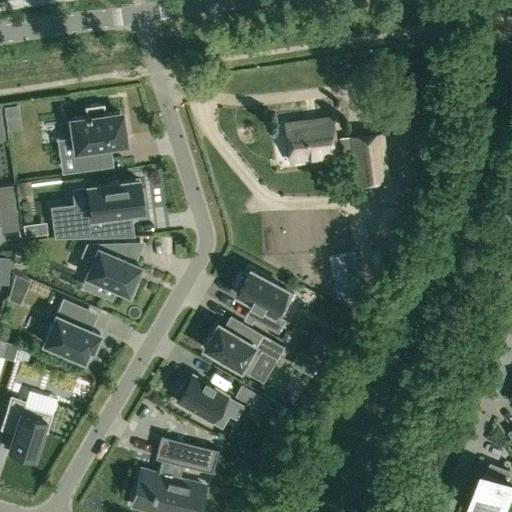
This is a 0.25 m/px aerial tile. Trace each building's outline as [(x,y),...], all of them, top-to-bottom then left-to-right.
[(70,117),(77,169),(102,166),(99,146),(124,142),(123,136),(125,136),(122,116),(120,117),(119,110),(105,112),(103,102),(84,104),(86,115),(70,117)] [(4,106),(5,118),(19,115),(17,103),(4,106)] [(387,178),(386,169),(382,133),(350,137),(351,140),(334,142),(331,117),(285,122),(290,160),(352,153),(356,182),(387,178)] [(52,220),(54,237),(116,235),(114,213),(143,209),(142,205),(145,205),(143,186),(140,187),(139,178),(87,185),(91,215),(52,220)] [(0,185),(0,215),(16,213),(12,184),(0,185)] [(381,229),(385,235),(393,236),(400,233),(405,226),(406,219),(402,212),(394,207),(384,208),(379,216),(378,223),(381,229)] [(23,224),(25,235),(37,233),(35,222),(23,224)] [(139,240),(87,242),(81,254),(92,259),(86,274),(115,286),(114,290),(130,297),(137,281),(134,279),(140,264),(131,260),(139,240)] [(373,259),(375,263),(380,264),(385,262),(387,258),(386,254),(384,251),(376,250),(373,252),(372,256),(373,259)] [(354,251),(329,255),(336,295),(361,291),(354,251)] [(259,307),(253,317),(277,331),(285,317),(280,315),(293,291),(249,268),(244,277),(240,275),(234,287),(237,289),(236,292),(249,300),(248,301),(259,307)] [(14,272),(12,281),(26,287),(29,279),(14,272)] [(90,308),(65,297),(45,343),(85,360),(90,348),(94,350),(101,333),(82,325),(90,308)] [(283,345),(240,320),(233,331),(217,322),(203,346),(247,372),(260,349),(276,358),(283,345)] [(5,340),(0,355),(13,359),(18,344),(5,340)] [(19,348),(16,356),(27,359),(30,352),(19,348)] [(319,362),(299,350),(291,364),(311,375),(319,362)] [(173,392),(169,399),(171,404),(170,405),(214,432),(221,419),(228,423),(236,410),(205,392),(205,391),(199,387),(199,388),(186,380),(178,391),(173,392)] [(234,394),(262,411),(269,400),(240,383),(234,394)] [(27,398),(12,393),(4,418),(19,423),(11,448),(15,449),(13,453),(28,458),(30,454),(35,456),(44,429),(47,430),(54,411),(25,402),(27,398)] [(141,468),(132,503),(167,511),(182,511),(186,497),(199,500),(203,484),(180,478),(183,464),(212,471),(218,448),(160,433),(154,456),(161,458),(158,472),(141,468)] [(502,511),(511,488),(511,471),(510,468),(491,461),(487,471),(485,470),(468,511),(502,511)]
